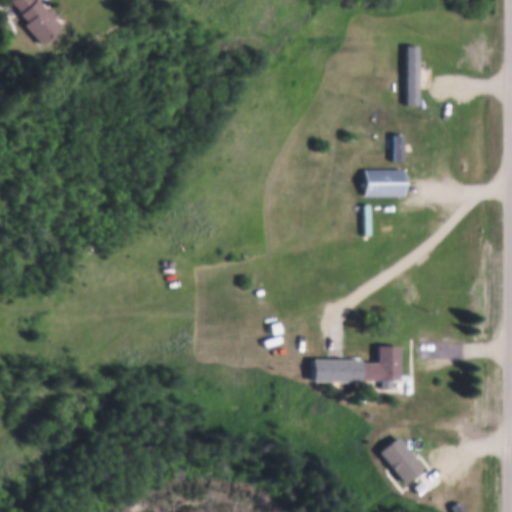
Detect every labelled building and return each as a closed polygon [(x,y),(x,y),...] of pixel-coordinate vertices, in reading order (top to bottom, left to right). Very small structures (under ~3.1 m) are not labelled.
[(28,0),(5,0),(2,3),(20,22),(16,25),(38,48),(57,30),(48,21),(52,18),(42,8),(39,11),(28,0)] [(417,61),(425,61),(425,85),(417,85),(417,103),(403,103),(403,43),(417,43),(417,61)] [(360,166),(402,166),(402,194),(360,194),(360,166)] [(375,377),(354,377),(354,359),(373,359),(373,343),(395,343),(395,377),(386,377),(386,384),(375,384),(375,377)] [(394,433),(419,466),(399,481),(374,449),(394,433)] [(417,478),(422,486),(415,492),(409,484),(417,478)]
